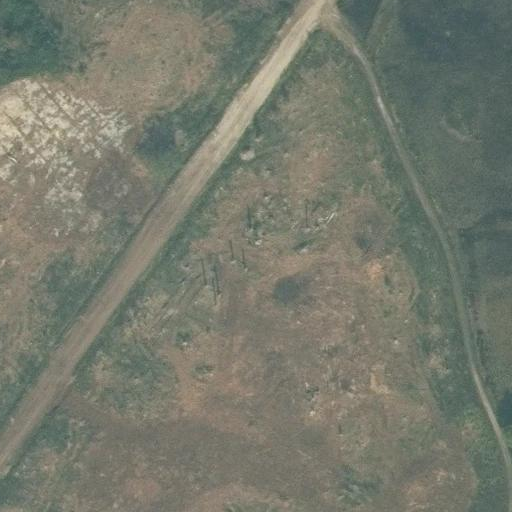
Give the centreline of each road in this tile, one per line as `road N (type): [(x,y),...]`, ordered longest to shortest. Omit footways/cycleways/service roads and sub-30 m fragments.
road 1 (track): [(316,2),(0,458)]
road 2 (track): [(511,502),(504,454),(474,380),(465,320),(432,231),(363,68),(316,2)]
